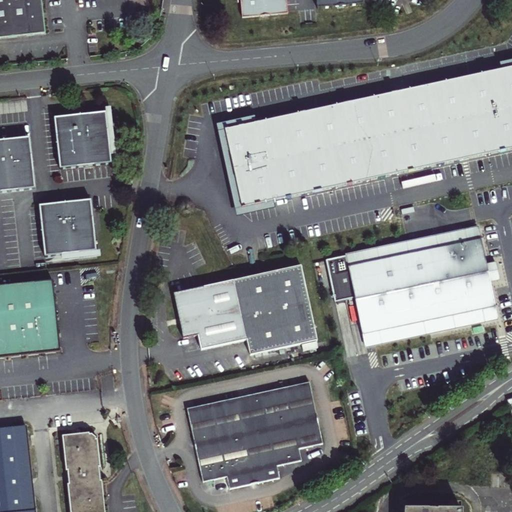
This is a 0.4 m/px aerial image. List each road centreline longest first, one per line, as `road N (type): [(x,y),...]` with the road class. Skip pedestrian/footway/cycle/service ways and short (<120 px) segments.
road 1 (unclassified): [(170,511),(138,427),(126,333),(171,65)]
road 2 (residential): [(469,0),(430,31),(395,45),(171,65)]
road 3 (tertiary): [(511,378),(313,511)]
road 4 (residential): [(171,65),(0,85)]
road 5 (unknown): [(135,0),(87,18),(73,36),(3,45)]
